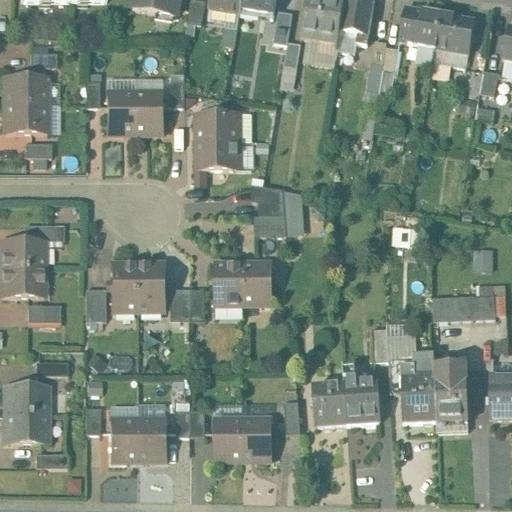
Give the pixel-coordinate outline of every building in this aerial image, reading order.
[(179,0),(134,0),(133,13),(176,21),(179,0)] [(242,0),(210,0),(208,13),(240,18),(241,12),(242,0)] [(275,0),(242,0),(241,12),(273,17),(275,0)] [(345,1),(339,0),(307,0),(300,42),(336,48),(334,61),(335,62),(339,40),(345,1)] [(374,6),(345,1),(339,40),(349,42),(350,37),(357,38),(356,47),(367,49),(374,6)] [(205,6),(191,3),(187,27),(201,29),(205,6)] [(442,18),(405,11),(399,44),(408,45),(408,47),(436,52),(442,18)] [(475,24),(442,18),(436,52),(469,58),(475,24)] [(291,25),(277,22),(273,46),(287,48),(288,47),(288,46),(291,25)] [(511,30),(509,30),(503,63),(511,64),(511,30)] [(236,33),(225,31),(223,48),(234,50),(236,33)] [(349,42),(339,40),(335,62),(350,64),(353,47),(351,47),(351,42),(349,42)] [(386,46),(375,44),(371,67),(383,69),(386,51),(386,46)] [(397,53),(386,51),(383,69),(382,73),(383,74),(393,75),(397,53)] [(56,58),(30,58),(30,72),(56,72),(56,58)] [(393,75),(383,74),(379,96),(390,98),(394,75),(393,75)] [(482,76),(470,74),(465,103),(477,105),(482,76)] [(498,77),(484,74),(480,97),(494,99),(498,77)] [(46,82),(4,82),(4,110),(46,110),(46,82)] [(99,86),(85,86),(85,112),(99,112),(99,86)] [(184,111),(184,86),(170,86),(170,112),(184,111)] [(135,96),(107,96),(107,139),(135,138),(135,96)] [(163,97),(135,96),(135,138),(163,138),(163,97)] [(511,107),(502,105),(499,122),(511,125),(511,107)] [(46,110),(4,110),(4,138),(46,138),(46,110)] [(238,118),(196,118),(197,146),(238,146),(238,118)] [(238,146),(197,146),(196,174),(239,174),(238,146)] [(51,148),(25,148),(25,162),(51,162),(51,148)] [(283,194),(250,189),(252,206),(258,206),(284,206),(283,194)] [(285,220),(284,206),(258,206),(259,220),(285,220)] [(286,240),(285,220),(259,220),(253,221),(255,241),(286,240)] [(415,249),(418,232),(395,228),(392,245),(415,249)] [(54,230),(24,230),(24,246),(43,246),(54,246),(54,230)] [(24,246),(1,246),(1,274),(43,273),(43,246),(24,246)] [(492,254),(474,254),(474,266),(492,266),(492,254)] [(138,267),(112,268),(112,316),(138,315),(138,267)] [(164,267),(138,267),(138,315),(164,315),(164,267)] [(243,267),(215,267),(215,309),(243,309),(243,267)] [(271,267),(243,267),(243,309),(271,309),(271,267)] [(43,273),(1,274),(1,302),(43,302),(43,273)] [(493,289),(476,290),(476,300),(483,300),(493,299),(493,289)] [(204,293),(190,293),(190,325),(204,325),(204,293)] [(105,326),(105,294),(85,294),(85,326),(105,326)] [(493,299),(483,300),(484,324),(496,323),(495,320),(495,300),(494,299),(493,299)] [(505,299),(495,300),(495,320),(506,319),(505,299)] [(471,300),(432,302),(433,326),(472,324),(471,300)] [(476,300),(471,300),(472,324),(484,324),(483,300),(476,300)] [(60,310),(28,310),(27,328),(59,328),(60,310)] [(140,325),(140,317),(112,319),(113,326),(140,325)] [(387,333),(371,334),(373,367),(388,366),(388,362),(387,333)] [(433,358),(414,359),(414,361),(401,361),(402,403),(403,428),(436,427),(434,371),(433,358)] [(401,361),(388,362),(388,366),(390,397),(402,403),(401,361)] [(67,367),(35,367),(35,380),(67,380),(67,367)] [(468,425),(465,369),(434,371),(436,427),(468,425)] [(509,381),(491,381),(491,425),(511,424),(511,384),(509,385),(509,381)] [(375,383),(344,385),(344,390),(347,429),(379,427),(375,383)] [(344,390),(313,392),(316,431),(347,429),(344,390)] [(47,391),(5,392),(5,420),(47,420),(47,416),(48,416),(48,395),(47,396),(47,391)] [(298,407),(284,408),(286,439),(300,438),(298,407)] [(100,439),(99,413),(85,413),(86,439),(100,439)] [(191,415),(177,415),(177,441),(191,441),(191,415)] [(205,416),(191,415),(191,441),(205,441),(205,416)] [(47,420),(5,420),(5,448),(47,448),(47,444),(48,444),(48,423),(47,423),(47,420)] [(138,466),(138,424),(110,425),(110,466),(138,466)] [(166,424),(138,424),(138,466),(166,466),(166,424)] [(243,424),(215,424),(215,466),(243,466),(243,424)] [(271,424),(243,424),(243,466),(271,466),(271,424)] [(67,459),(35,459),(35,472),(67,472),(67,459)]
